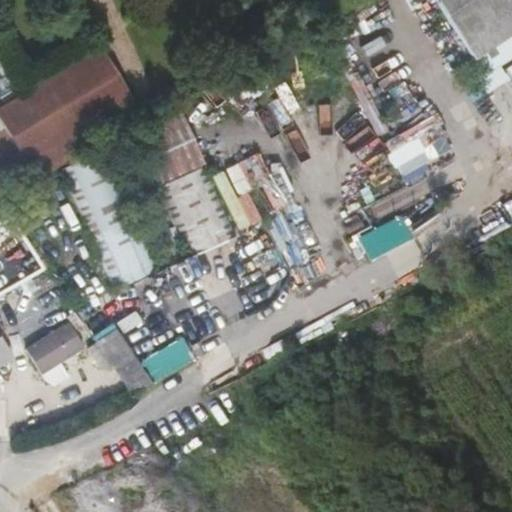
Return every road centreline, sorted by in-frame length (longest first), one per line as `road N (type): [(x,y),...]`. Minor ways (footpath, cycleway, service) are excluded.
road 1 (track): [(511,245),(153,431),(138,422)]
road 2 (unclassified): [(0,487),(138,422)]
